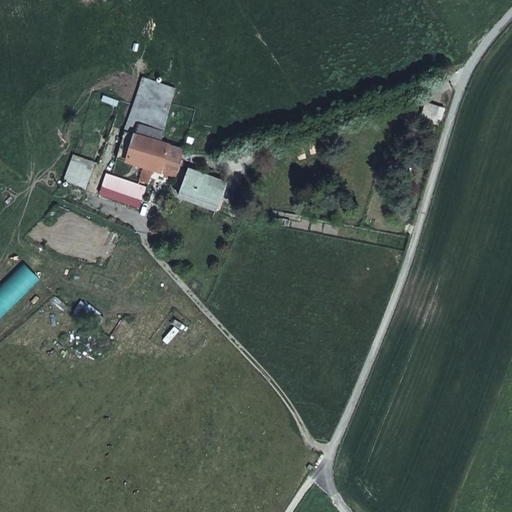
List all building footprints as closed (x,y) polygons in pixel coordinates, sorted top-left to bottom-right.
[(427,103),(422,117),(434,121),(438,107),(427,103)] [(134,114),(128,133),(132,135),(136,136),(159,142),(162,132),(143,126),(146,118),(134,114)] [(132,135),(128,133),(120,159),(128,162),(145,167),(140,184),(139,184),(108,175),(101,196),(111,199),(141,208),(153,170),(161,172),(165,158),(169,145),(159,142),(136,136),(132,135)] [(186,136),(184,147),(192,148),(194,138),(186,136)] [(174,176),(182,149),(169,145),(165,158),(176,161),(172,175),(174,176)] [(62,180),(85,188),(94,161),(71,153),(62,180)] [(17,155),(15,160),(26,165),(28,159),(17,155)] [(187,169),(185,175),(181,189),(218,200),(224,180),(187,169)] [(218,200),(181,189),(179,199),(215,209),(218,200)] [(0,284),(0,318),(40,280),(23,262),(0,284)] [(94,324),(100,313),(78,301),(72,312),(94,324)] [(161,339),(167,344),(179,330),(173,325),(161,339)]
